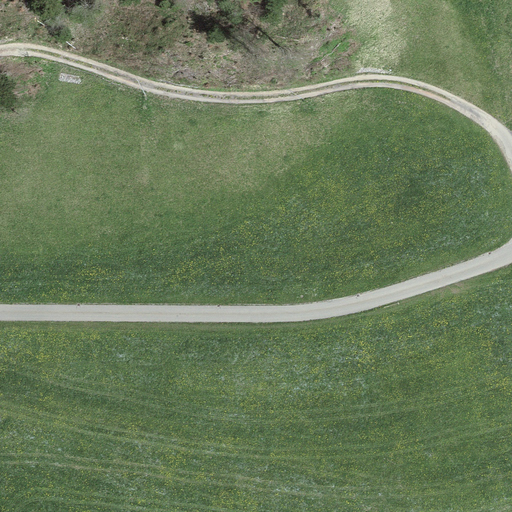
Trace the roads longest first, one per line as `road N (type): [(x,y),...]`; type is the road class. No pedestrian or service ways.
road 1 (track): [(511,158),(480,118),(394,82),(339,79),(289,96),(211,106),(58,59),(0,56)]
road 2 (track): [(0,312),(220,314),(360,304),(511,252)]
